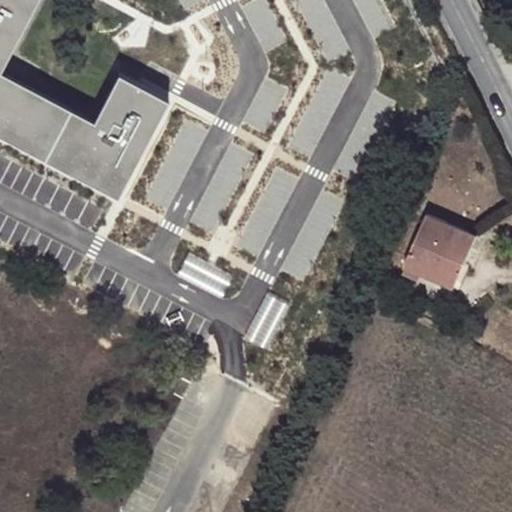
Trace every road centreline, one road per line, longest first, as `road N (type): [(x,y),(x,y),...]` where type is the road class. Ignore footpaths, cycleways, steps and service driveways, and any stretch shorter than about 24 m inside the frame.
road 1 (unknown): [(252,339),(309,167),(276,63),(280,40),(306,0)]
road 2 (tertiary): [(511,134),(447,0)]
